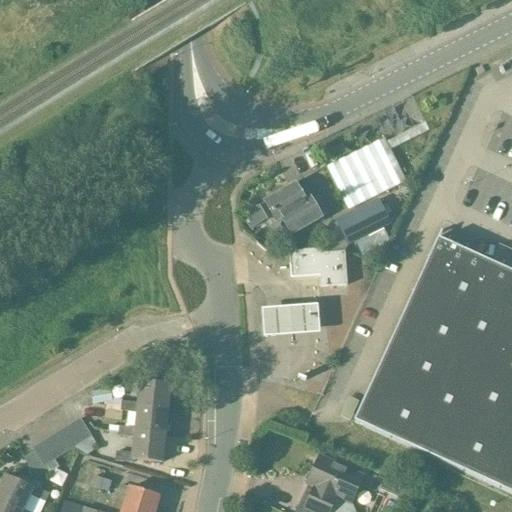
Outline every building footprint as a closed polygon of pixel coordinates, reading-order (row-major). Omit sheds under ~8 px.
[(383,139),(422,125),(412,96),(373,110),(383,139)] [(384,140),(359,153),(382,195),(406,183),(384,140)] [(327,169),(348,212),(382,195),(359,153),(327,169)] [(266,204),(277,224),(283,221),(292,238),(321,222),(309,201),(304,204),(295,188),(266,204)] [(335,225),(320,233),(331,256),(345,255),(347,248),(391,226),(378,200),(334,222),(335,225)] [(511,275),(438,241),(354,425),(511,496),(511,275)] [(321,252),(290,254),(291,267),(290,267),(291,278),(321,277),(321,289),(347,287),(345,255),(331,256),(321,257),(321,252)] [(261,309),(263,336),(320,332),(318,305),(261,309)] [(171,387),(141,384),(139,404),(122,403),(122,408),(168,413),(171,387)] [(105,404),(112,404),(111,401),(111,394),(91,396),(92,406),(105,404)] [(119,433),(166,438),(168,413),(122,408),(121,412),(138,413),(136,430),(119,428),(119,433)] [(80,420),(71,426),(83,444),(92,439),(80,420)] [(71,426),(61,432),(73,450),(83,444),(71,426)] [(61,432),(51,438),(63,456),(73,450),(61,432)] [(133,461),(163,463),(166,438),(119,433),(119,437),(136,439),(134,455),(117,453),(116,461),(133,463),(133,461)] [(54,463),(56,462),(56,461),(63,456),(51,438),(41,444),(54,463)] [(32,450),(45,469),(54,463),(41,444),(32,450)] [(354,511),(351,504),(362,479),(319,459),(306,486),(314,490),(304,511),(305,511),(354,511)] [(111,482),(93,478),(90,488),(108,493),(111,482)] [(5,479),(0,490),(0,505),(14,511),(22,511),(23,511),(30,498),(45,505),(50,496),(34,489),(33,492),(5,479)] [(153,511),(159,497),(130,488),(122,511),(153,511)]
